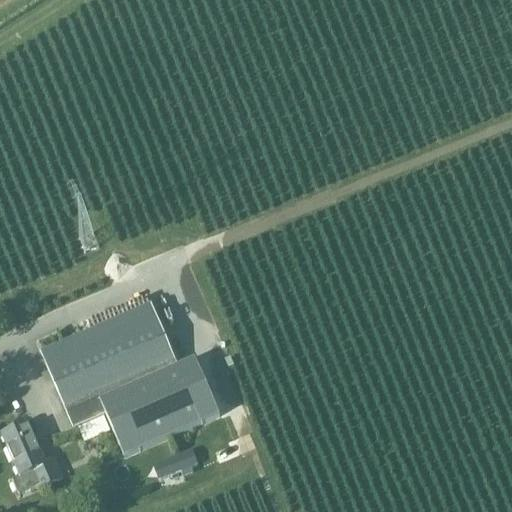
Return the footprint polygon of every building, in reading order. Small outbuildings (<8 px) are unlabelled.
[(150,309),(40,356),(73,431),(104,418),(122,459),(218,418),(194,362),(176,370),(150,309)] [(225,423),(203,430),(212,458),(234,451),(225,423)] [(37,492),(61,481),(53,464),(45,467),(26,425),(1,436),(20,479),(30,475),(37,492)] [(195,438),(180,444),(185,456),(200,450),(195,438)] [(240,463),(219,470),(224,487),(246,479),(240,463)]
